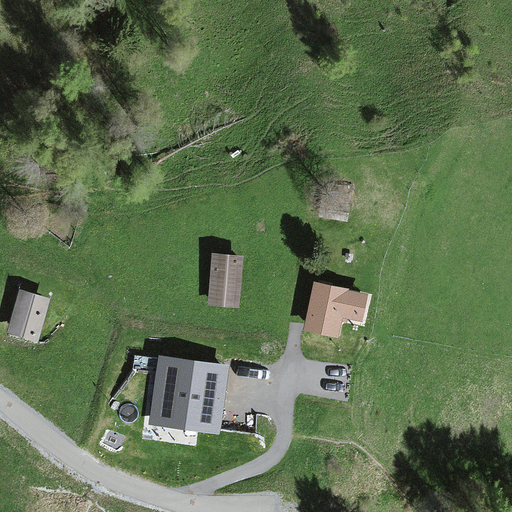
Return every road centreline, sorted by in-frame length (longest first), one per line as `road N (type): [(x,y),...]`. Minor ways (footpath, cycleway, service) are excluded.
road 1 (residential): [(0,401),(72,464),(199,511)]
road 2 (track): [(166,502),(250,467),(277,436),(295,355)]
